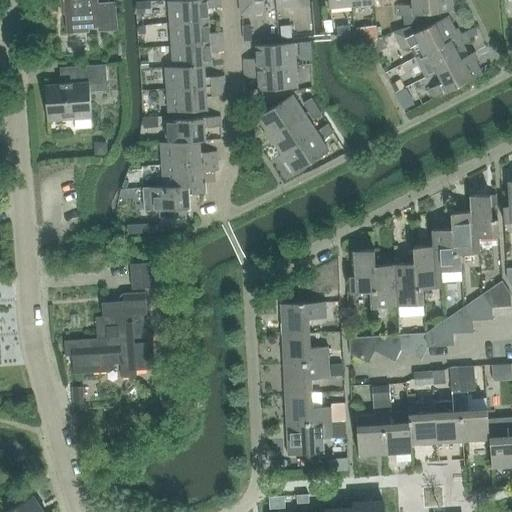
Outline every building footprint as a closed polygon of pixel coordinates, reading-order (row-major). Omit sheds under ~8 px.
[(115,1),(111,1),(98,2),(97,0),(61,0),(63,12),(66,11),(68,30),(89,29),(89,25),(99,24),(99,30),(117,28),(115,1)] [(208,7),(219,7),(221,6),(220,0),(169,0),(171,23),(209,20),(208,7)] [(240,0),(241,13),(265,11),(264,0),(240,0)] [(400,0),(401,5),(397,5),(398,15),(453,10),(451,0),(400,0)] [(380,14),(363,13),(362,31),(379,32),(380,14)] [(461,34),(460,34),(457,28),(455,29),(448,16),(414,33),(411,27),(395,32),(403,49),(411,46),(416,56),(424,52),(424,53),(461,34)] [(172,44),(224,41),(223,31),(210,32),(209,20),(171,23),(172,44)] [(333,23),(324,24),(325,33),(334,32),(333,23)] [(461,59),(461,58),(455,48),(470,40),(465,31),(460,34),(461,34),(424,53),(424,52),(416,56),(427,77),(438,71),(461,59)] [(174,67),(204,65),(212,64),(211,51),(224,50),(224,41),(172,44),(174,66),(174,67)] [(245,68),(296,65),(294,42),(256,45),(257,58),(244,59),(245,68)] [(428,89),(433,98),(482,73),(475,60),(478,58),(474,51),(461,58),(461,59),(438,71),(443,82),(428,89)] [(62,83),(46,84),(49,120),(74,118),(75,129),(91,128),(90,117),(91,117),(89,90),(107,88),(105,64),(61,67),(62,83)] [(167,89),(225,85),(224,75),(205,77),(204,65),(174,67),(174,66),(166,66),(167,89)] [(296,65),(245,68),(245,78),(258,77),(259,90),(297,87),(296,65)] [(225,85),(167,89),(169,111),(208,109),(207,95),(226,94),(225,85)] [(268,137),(305,114),(292,94),(258,117),(266,130),(264,131),(268,137)] [(303,104),(308,111),(317,106),(311,98),(303,104)] [(313,119),(322,113),(317,106),(308,111),(313,119)] [(282,154),(316,132),(305,114),(268,137),(272,143),(274,142),(282,154)] [(200,140),(206,140),(205,127),(221,126),(221,116),(166,119),(167,141),(167,142),(200,140)] [(325,138),(333,132),(328,124),(320,129),(325,138)] [(294,173),(328,151),(316,132),(282,154),(279,155),(283,162),(286,160),(294,173)] [(163,164),(218,160),(217,151),(201,152),(200,140),(167,142),(167,141),(161,142),(163,164)] [(164,185),(203,183),(202,171),(218,170),(218,160),(163,164),(164,185)] [(509,205),(503,205),(504,222),(511,221),(511,179),(508,180),(509,205)] [(203,183),(143,187),(145,210),(160,209),(161,224),(188,222),(186,207),(190,207),(189,194),(206,193),(205,183),(203,183)] [(491,193),(470,195),(471,211),(473,236),(480,236),(500,235),(499,218),(497,194),(491,194),(491,193)] [(471,211),(451,212),(452,228),(454,254),(461,253),(481,252),(480,236),(473,236),(471,211)] [(452,228),(432,229),(433,245),(435,271),(442,270),(462,269),(461,253),(454,254),(452,228)] [(433,245),(413,246),(414,262),(416,288),(423,287),(443,286),(442,270),(435,271),(433,245)] [(355,275),(349,275),(350,292),(370,291),(377,290),(376,265),(375,249),(354,250),(355,275)] [(414,262),(395,263),(398,305),(424,303),(423,287),(416,288),(414,262)] [(132,289),(166,287),(164,263),(130,265),(132,289)] [(377,290),(370,291),(371,307),(398,305),(395,263),(376,265),(377,290)] [(502,281),(483,294),(491,307),(511,307),(511,295),(502,281)] [(137,368),(155,367),(153,334),(145,327),(144,314),(147,313),(146,291),(123,292),(117,300),(102,301),(103,315),(96,316),(98,337),(65,340),(66,355),(73,354),(74,373),(108,370),(115,363),(121,362),(122,377),(137,376),(137,368)] [(483,294),(464,307),(473,321),(492,320),(491,307),(483,294)] [(327,301),(281,304),(282,334),(310,333),(309,318),(327,317),(327,301)] [(464,307),(444,320),(454,334),(474,333),(473,321),(464,307)] [(444,320),(426,333),(428,348),(454,346),(454,334),(444,320)] [(409,334),(400,335),(402,350),(422,360),(428,348),(426,333),(423,333),(423,323),(408,324),(409,334)] [(310,333),(282,334),(283,364),(330,362),(329,346),(311,347),(310,333)] [(400,335),(374,337),(375,352),(395,362),(402,350),(400,335)] [(374,337),(349,339),(350,353),(350,354),(354,356),(368,364),(375,352),(374,337)] [(262,378),(282,377),(282,350),(262,351),(262,378)] [(330,362),(283,364),(285,394),(313,393),(312,378),(330,378),(330,362)] [(474,367),(458,368),(460,392),(463,441),(490,439),(490,436),(487,400),(469,402),(468,391),(476,391),(474,367)] [(453,403),(435,404),(435,412),(437,442),(463,441),(460,392),(458,368),(450,368),(452,392),(453,403)] [(430,372),(412,374),(413,388),(432,386),(430,372)] [(354,388),(371,386),(370,373),(353,374),(354,388)] [(73,409),(85,408),(83,386),(72,387),(73,409)] [(389,386),(381,387),(383,405),(386,454),(413,452),(412,444),(411,444),(409,422),(409,414),(391,415),(389,386)] [(375,416),(357,417),(357,425),(360,456),(386,454),(383,405),(381,387),(373,388),(375,406),(375,416)] [(313,393),(285,394),(286,424),(332,422),(346,421),(345,406),(322,407),(321,392),(313,393)] [(416,395),(407,396),(409,414),(409,422),(411,444),(412,444),(437,442),(435,412),(417,413),(416,395)] [(508,435),(490,436),(490,439),(492,467),(511,465),(511,416),(507,416),(508,435)] [(332,422),(286,424),(288,454),(316,453),(315,439),(333,438),(332,422)] [(5,511),(4,511),(45,511),(33,494),(5,511)] [(297,503),(309,502),(308,494),(297,495),(297,502),(297,503)] [(285,507),(284,495),(277,496),(277,508),(285,507)] [(354,511),(383,511),(383,500),(354,501),(354,507),(354,511)]
